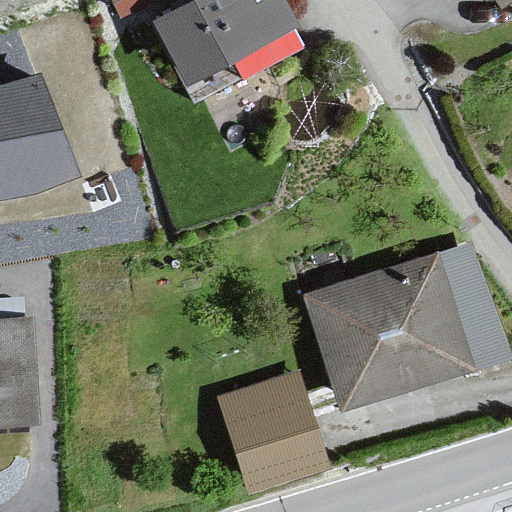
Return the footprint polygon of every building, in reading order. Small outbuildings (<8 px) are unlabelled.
[(277,0),(202,0),(146,30),(181,93),(291,34),(277,0)] [(511,0),(476,0),(490,18),(511,3),(511,0)] [(0,64),(0,192),(67,186),(55,59),(0,64)] [(465,246),(298,295),(332,406),(502,357),(465,246)] [(29,320),(0,321),(0,425),(30,425),(29,320)] [(294,372),(212,399),(241,493),(323,464),(294,372)]
